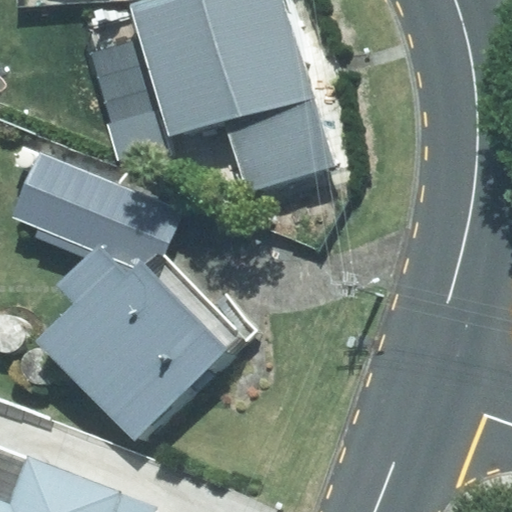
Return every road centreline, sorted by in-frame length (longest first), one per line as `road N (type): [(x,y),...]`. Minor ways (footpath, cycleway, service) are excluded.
road 1 (secondary): [(420,388),(463,235),(471,156),(470,86),(449,0)]
road 2 (secondary): [(372,511),(420,388)]
